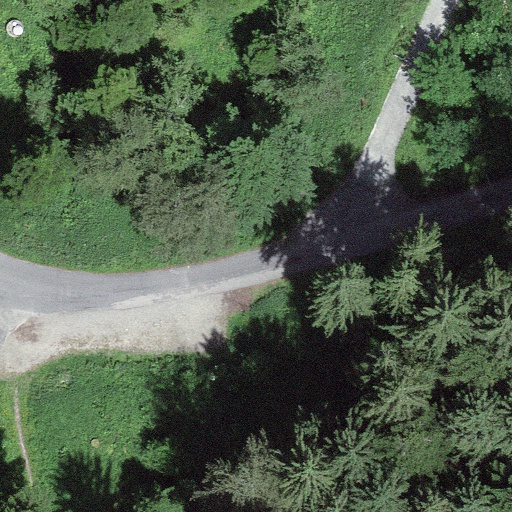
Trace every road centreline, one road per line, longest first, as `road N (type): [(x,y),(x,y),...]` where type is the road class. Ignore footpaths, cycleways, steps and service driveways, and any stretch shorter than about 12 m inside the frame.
road 1 (track): [(0,271),(43,297),(257,272),(344,207),(394,126),(447,0)]
road 2 (track): [(344,207),(448,213),(511,197)]
